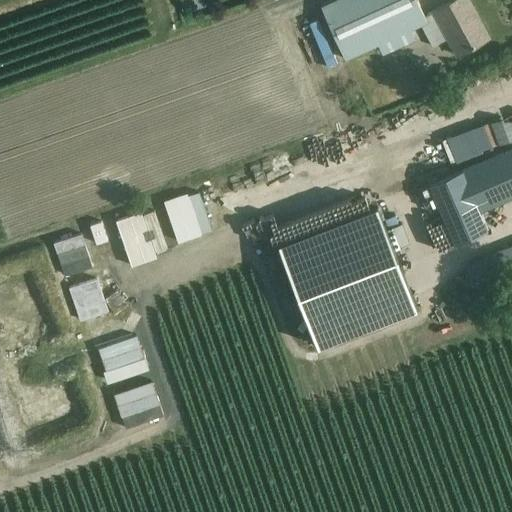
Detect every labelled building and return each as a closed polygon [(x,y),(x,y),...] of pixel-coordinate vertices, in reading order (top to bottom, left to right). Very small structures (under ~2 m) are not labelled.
[(417,0),(335,0),(322,6),(346,59),(422,24),(428,22),(425,16),(417,0)] [(469,0),(454,0),(425,16),(428,22),(422,24),(434,46),(448,39),(458,55),(490,37),(469,0)] [(488,229),(482,215),(511,201),(511,151),(432,190),(456,244),(488,229)] [(378,205),(279,243),(281,249),(285,260),(319,346),(418,308),(395,248),(410,242),(403,224),(387,229),(378,205)] [(143,212),(117,221),(132,266),(158,257),(156,252),(167,248),(155,211),(144,215),(143,212)] [(102,219),(91,223),(97,242),(108,238),(102,219)] [(81,228),(53,238),(65,272),(93,262),(81,228)] [(494,279),(511,271),(511,248),(468,267),(476,285),(483,283),(487,293),(498,289),(494,279)] [(97,275),(69,284),(80,317),(108,307),(108,306),(97,275)] [(118,290),(106,298),(117,313),(129,305),(118,290)]
